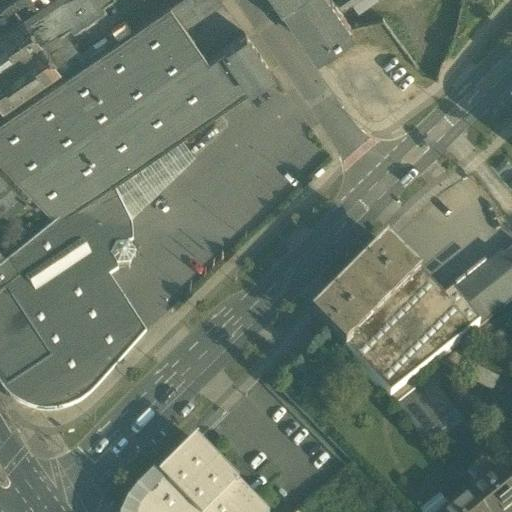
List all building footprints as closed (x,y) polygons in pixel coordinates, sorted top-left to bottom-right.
[(0,0),(0,105),(1,108),(56,70),(57,69),(40,41),(56,30),(58,34),(62,31),(70,26),(72,28),(74,29),(83,22),(84,23),(95,16),(94,15),(103,8),(102,5),(101,3),(105,0),(0,0)] [(195,10),(199,16),(221,1),(220,0),(178,0),(175,2),(185,16),(186,16),(195,10)] [(278,0),(315,53),(351,28),(339,9),(351,0),(278,0)] [(357,0),(351,4),(357,14),(377,0),(357,0)] [(185,26),(199,16),(195,10),(186,16),(185,16),(175,2),(171,5),(185,26)] [(180,135),(250,87),(224,50),(209,60),(185,26),(171,5),(105,50),(84,64),(63,79),(8,117),(0,122),(0,161),(30,193),(56,220),(111,182),(180,135)] [(63,79),(84,64),(62,31),(58,34),(56,30),(40,41),(57,69),(56,70),(63,79)] [(245,35),(224,50),(250,87),(271,73),(245,35)] [(194,154),(180,135),(111,182),(128,216),(194,154)] [(0,172),(25,198),(30,193),(0,161),(0,172)] [(0,218),(25,198),(0,172),(0,218)] [(128,216),(111,182),(56,220),(59,225),(0,271),(0,383),(6,392),(19,404),(36,411),(56,412),(79,404),(96,389),(142,337),(105,280),(118,271),(129,249),(130,248),(128,216)] [(310,321),(344,355),(420,280),(386,246),(310,321)] [(135,259),(129,249),(118,271),(129,270),(135,259)] [(511,250),(503,258),(511,269),(511,250)] [(511,303),(511,269),(503,258),(502,257),(452,297),(479,330),(511,303)] [(444,304),(420,280),(344,355),(390,401),(391,401),(409,386),(479,330),(452,297),(444,304)] [(471,381),(493,392),(498,379),(477,369),(471,381)] [(414,393),(409,386),(391,401),(396,407),(414,393)] [(397,408),(427,445),(445,431),(415,393),(397,408)] [(261,511),(195,445),(158,482),(162,486),(145,502),(137,511),(261,511)] [(497,475),(502,482),(511,475),(495,454),(485,462),(496,476),(497,475)] [(468,475),(480,489),(496,476),(485,462),(468,475)] [(497,475),(496,476),(480,489),(469,498),(480,511),(511,511),(511,493),(502,482),(497,475)] [(421,511),(448,511),(450,511),(439,498),(421,511)] [(451,510),(450,511),(448,511),(480,511),(469,498),(452,511),(451,510)]
